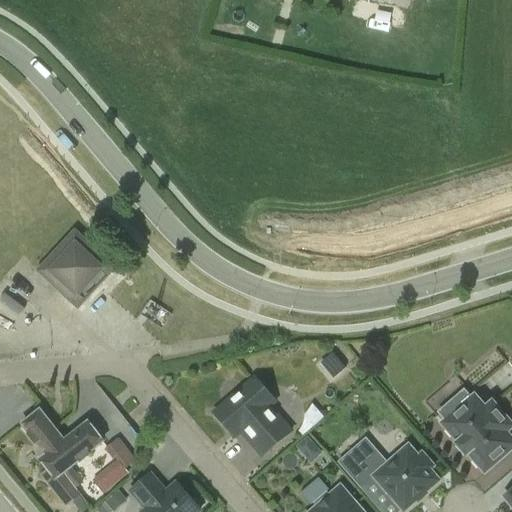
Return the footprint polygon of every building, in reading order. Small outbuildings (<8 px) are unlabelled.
[(36,271),(73,305),(94,283),(90,279),(102,266),(79,246),(68,258),(57,249),(36,271)] [(324,363),(336,377),(347,368),(334,354),(324,363)] [(250,381),(213,413),(234,437),(240,432),(262,457),(291,432),(269,407),(275,402),(254,378),(250,381)] [(446,420),(442,424),(458,442),(455,444),(466,456),(468,454),(484,472),(511,447),(511,441),(504,433),(511,427),(491,403),(484,409),(474,397),(469,401),(466,397),(443,417),(446,420)] [(302,425),(301,428),(306,433),(323,419),(312,406),(304,417),(304,420),(303,423),(302,425)] [(80,495),(76,490),(84,483),(71,467),(102,442),(87,423),(64,442),(40,411),(21,425),(46,456),(39,461),(46,469),(39,475),(65,507),(80,495)] [(297,447),(311,464),(322,454),(307,438),(297,447)] [(117,439),(106,449),(115,459),(126,450),(117,439)] [(372,477),(402,511),(403,511),(439,481),(429,470),(433,467),(421,453),(417,456),(408,445),(379,470),(358,446),(339,463),(360,488),(372,477)] [(119,464),(95,484),(103,494),(128,474),(119,464)] [(197,511),(199,510),(176,483),(165,492),(149,474),(136,486),(130,491),(146,509),(142,511),(197,511)] [(361,511),(340,487),(328,496),(326,493),(314,503),(316,507),(310,511),(361,511)] [(511,490),(503,498),(511,508),(511,490)] [(102,505),(107,511),(114,511),(127,501),(119,491),(102,505)]
